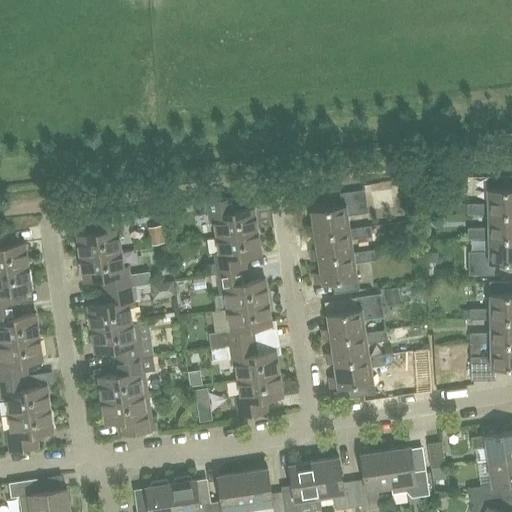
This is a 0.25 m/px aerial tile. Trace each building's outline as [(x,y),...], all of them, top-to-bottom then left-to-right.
[(511,212),(511,187),(511,188),(511,176),(486,176),(487,203),(466,203),(467,214),(487,213),(511,212)] [(347,215),(367,212),(364,189),(339,193),(341,205),(310,209),(312,224),(307,225),(307,230),(305,230),(306,235),(314,234),(349,229),(349,228),(347,215)] [(216,237),(257,230),(254,207),(237,210),(234,197),(205,201),(207,215),(212,214),(216,237)] [(511,212),(487,213),(487,227),(467,227),(467,238),(487,237),(511,236),(511,212)] [(76,234),(79,257),(121,251),(117,229),(122,228),(120,214),(91,218),(93,231),(76,234)] [(351,239),(371,236),(369,225),(349,228),(349,229),(314,234),(316,248),(310,248),(311,254),(309,254),(310,259),(317,258),(353,252),(351,239)] [(167,243),(164,226),(150,228),(153,245),(167,243)] [(257,230),(216,237),(219,259),(214,260),(216,273),(245,269),(244,256),(261,254),(257,230)] [(0,269),(28,265),(24,242),(7,244),(5,231),(0,232),(0,269)] [(488,251),(467,251),(468,274),(493,274),(493,262),(511,261),(511,236),(487,237),(488,251)] [(317,258),(319,271),(314,272),(315,277),(313,278),(313,283),(321,282),(332,281),(334,293),(358,289),(354,262),(374,259),(373,249),(353,252),(317,258)] [(100,278),(102,290),(131,286),(129,273),(124,273),(121,251),(79,257),(83,281),(100,278)] [(0,305),(16,303),(14,291),(31,288),(28,265),(0,269),(0,305)] [(226,308),(268,302),(264,278),(247,281),(245,269),(216,273),(218,286),(223,285),(226,308)] [(511,317),(511,280),(488,281),(489,308),(468,308),(469,319),(489,318),(511,317)] [(86,305),(90,328),(131,322),(128,300),(133,299),(131,286),(102,290),(103,303),(86,305)] [(322,339),(329,338),(365,333),(365,332),(363,319),(383,316),(380,293),(355,297),(357,309),(326,313),(328,328),(322,329),(323,334),(321,334),(322,339)] [(213,346),(256,340),(254,327),(271,325),(268,302),(226,308),(230,329),(211,332),(213,346)] [(0,342),(39,336),(35,313),(18,316),(16,303),(0,305),(0,342)] [(511,317),(489,318),(489,332),(469,332),(469,343),(489,342),(511,341),(511,317)] [(131,322),(90,328),(93,352),(110,349),(112,361),(153,355),(154,355),(152,340),(134,342),(131,322)] [(426,324),(418,325),(420,338),(428,336),(426,324)] [(329,338),(331,352),(326,352),(327,357),(325,358),(326,363),(333,362),(369,356),(367,343),(387,339),(385,329),(365,332),(365,333),(329,338)] [(0,378),(27,375),(25,362),(42,360),(39,336),(0,342),(0,361),(1,365),(0,365),(0,378)] [(237,379),(279,373),(275,349),(258,352),(256,340),(213,346),(215,359),(234,357),(237,379)] [(469,356),(469,367),(470,379),(495,379),(495,367),(511,366),(511,341),(489,342),(490,356),(469,356)] [(333,362),(335,375),(330,376),(330,381),(329,381),(329,387),(337,386),(348,385),(349,397),(374,393),(370,366),(390,363),(389,353),(369,356),(333,362)] [(97,376),(101,400),(142,393),(139,371),(155,369),(153,355),(112,361),(114,374),(97,376)] [(282,396),(279,373),(237,379),(240,401),(236,402),(238,416),(267,412),(265,399),(282,396)] [(8,414),(49,408),(46,384),(29,387),(27,375),(0,378),(0,392),(5,391),(8,414)] [(431,381),(416,384),(417,392),(431,390),(431,381)] [(142,393),(101,400),(104,423),(116,421),(118,434),(152,429),(150,415),(146,416),(142,393)] [(49,408),(8,414),(11,436),(7,437),(9,451),(38,446),(36,433),(53,431),(49,408)] [(488,459),(511,455),(511,430),(470,437),(472,448),(486,445),(488,459)] [(440,441),(427,443),(430,468),(444,465),(440,441)] [(411,496),(417,496),(428,494),(424,469),(413,471),(410,446),(385,449),(390,485),(391,492),(406,490),(411,496)] [(390,485),(385,449),(360,453),(364,478),(353,480),(357,505),(375,502),(378,494),(377,487),(390,485)] [(470,493),(499,495),(502,482),(511,480),(511,455),(488,459),(492,483),(471,487),(470,493)] [(313,460),(319,496),(332,494),(333,505),(336,507),(357,505),(353,480),(342,482),(338,456),(313,460)] [(281,491),(284,511),(296,511),(294,500),(319,496),(313,460),(288,464),(292,489),(281,491)] [(242,471),(247,507),(261,504),(262,511),(284,511),(281,491),(270,492),(267,467),(242,471)] [(234,511),(234,509),(247,507),(242,471),(217,475),(221,500),(210,502),(211,511),(234,511)] [(211,511),(210,502),(199,503),(195,478),(190,479),(190,476),(188,475),(174,477),(172,479),(173,481),(170,482),(174,511),(211,511)] [(64,511),(69,511),(66,488),(39,492),(37,478),(8,482),(10,496),(20,495),(22,511),(64,511)] [(174,511),(170,482),(145,486),(149,511),(140,511),(174,511)] [(470,511),(508,511),(497,509),(499,495),(470,493),(468,500),(473,501),(470,511)]
